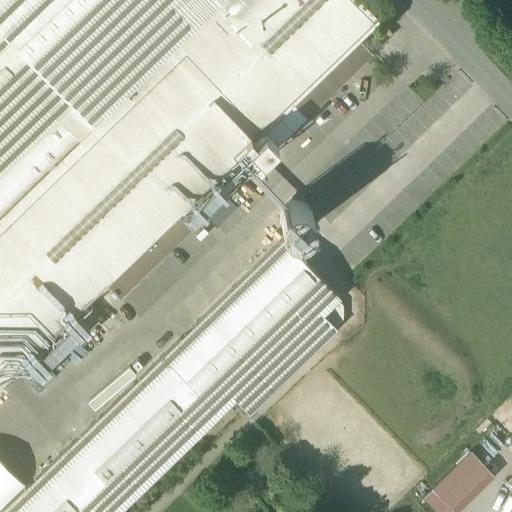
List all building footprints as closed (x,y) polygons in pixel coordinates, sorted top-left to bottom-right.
[(226,0),(0,218),(0,387),(106,285),(359,40),(380,20),(360,0),(226,0)] [(0,0),(0,218),(226,0),(0,0)] [(385,26),(366,44),(375,53),(394,34),(385,26)] [(359,40),(106,285),(120,299),(373,54),(359,40)] [(302,202),(297,201),(293,202),(290,203),(287,205),(285,206),(284,208),(282,210),(281,212),(281,214),(280,218),(281,221),(281,223),(283,227),(285,230),(288,232),(292,234),(295,235),(298,235),(302,234),(306,233),(308,230),(311,228),(312,226),(313,224),(313,222),(314,218),(313,214),(312,211),(311,209),(309,206),(307,205),(305,203),(302,202)] [(284,238),(0,511),(118,511),(236,399),(323,313),(338,300),(341,297),(284,238)] [(338,300),(323,313),(336,326),(342,319),(343,305),(338,300)] [(323,313),(236,399),(249,413),(337,328),(336,326),(323,313)] [(81,319),(30,368),(38,377),(89,328),(81,319)] [(471,450),(432,488),(454,511),(455,511),(494,474),(471,450)] [(0,458),(0,509),(25,485),(0,458)]
